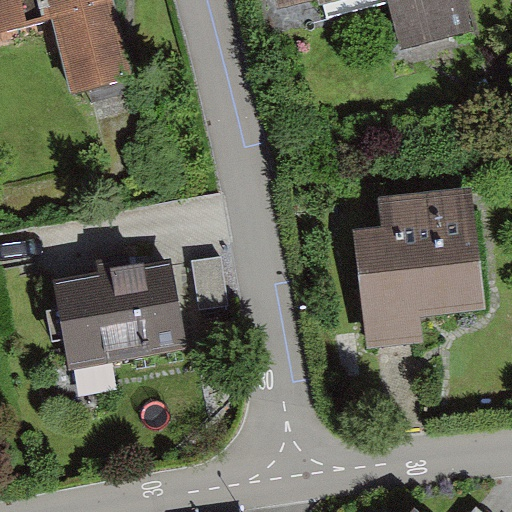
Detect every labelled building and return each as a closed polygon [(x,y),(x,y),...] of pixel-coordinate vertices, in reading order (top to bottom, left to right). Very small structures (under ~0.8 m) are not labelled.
[(0,0),(0,25),(47,16),(64,84),(115,74),(96,0),(0,0)] [(456,17),(451,0),(380,0),(388,35),(456,17)] [(472,193),(346,206),(362,358),(421,352),(419,324),(484,318),(472,193)] [(196,257),(205,310),(234,305),(225,252),(196,257)] [(173,264),(54,284),(69,371),(188,350),(173,264)]
